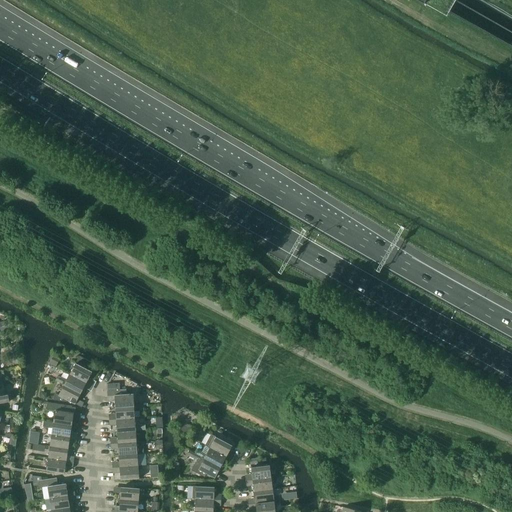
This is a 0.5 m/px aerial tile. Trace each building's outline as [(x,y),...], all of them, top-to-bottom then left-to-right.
[(70,374),(86,383),(92,372),(90,370),(93,363),(83,358),(80,365),(75,363),(70,374)] [(64,385),(81,393),(86,383),(70,374),(64,385)] [(68,401),(75,404),(81,393),(64,385),(59,395),(56,394),(55,394),(54,396),(53,400),(67,402),(68,401)] [(114,396),(115,408),(134,406),(133,394),(126,394),(126,389),(120,390),(107,391),(108,396),(114,396)] [(0,403),(9,401),(8,394),(0,396),(0,403)] [(53,423),(72,425),(73,414),(76,414),(77,408),(71,407),(72,406),(66,406),(66,405),(47,402),(46,409),(55,410),(53,422),(53,423)] [(115,408),(116,420),(138,418),(140,417),(140,411),(144,410),(143,405),(136,406),(134,406),(115,408)] [(117,432),(136,430),(138,430),(138,435),(145,434),(145,425),(140,425),(138,424),(138,418),(116,420),(117,432)] [(52,434),(70,437),(72,425),(53,423),(53,422),(44,421),(43,427),(53,428),(52,434)] [(183,426),(180,431),(188,434),(190,429),(183,426)] [(117,432),(118,443),(136,442),(136,430),(117,432)] [(50,446),(68,449),(70,437),(52,434),(50,446)] [(205,445),(226,457),(232,446),(211,434),(205,445)] [(119,455),(137,454),(143,454),(142,442),(136,442),(118,443),(119,455)] [(199,456),(221,467),(226,457),(205,445),(199,456)] [(48,458),(66,461),(68,449),(50,446),(48,458)] [(206,474),(215,478),(221,467),(199,456),(189,451),(187,455),(197,460),(191,470),(204,477),(206,474)] [(119,455),(119,467),(138,466),(137,454),(119,455)] [(46,471),(64,473),(66,461),(48,458),(46,471)] [(251,467),(252,480),(271,477),(269,465),(251,467)] [(119,467),(120,480),(139,479),(138,466),(119,467)] [(49,498),(68,496),(66,483),(58,485),(57,478),(42,480),(41,477),(32,476),(33,486),(38,485),(39,488),(48,486),(49,498)] [(252,480),(254,492),(272,489),(271,477),(252,480)] [(195,499),(214,500),(214,487),(196,486),(193,486),(192,499),(195,499)] [(120,500),(138,501),(139,488),(121,487),(120,500)] [(254,492),(255,504),(274,501),(272,489),(254,492)] [(51,510),(70,508),(68,496),(49,498),(51,510)] [(195,511),(213,511),(214,500),(195,499),(195,511)] [(119,511),(125,511),(137,511),(138,501),(120,500),(119,511)] [(255,504),(256,511),(275,511),(274,501),(255,504)]
